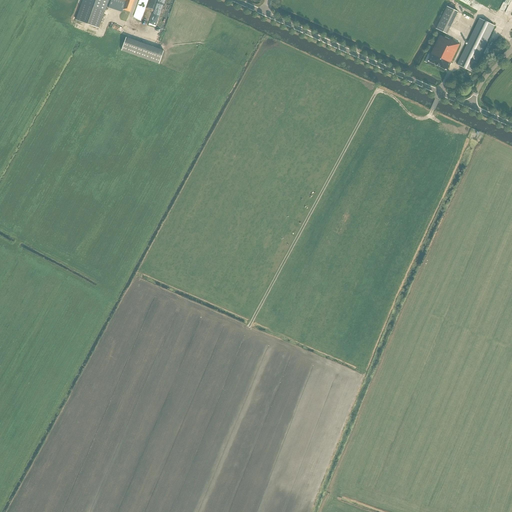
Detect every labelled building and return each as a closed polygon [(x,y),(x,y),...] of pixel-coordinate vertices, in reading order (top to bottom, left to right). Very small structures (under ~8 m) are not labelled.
[(122,13),(122,12),(123,10),(130,12),(134,0),(82,0),(81,3),(76,20),(99,28),(106,7),(122,13)] [(436,29),(447,34),(458,12),(447,6),(436,29)] [(471,72),(494,26),(479,19),(457,65),(471,72)] [(126,36),(121,50),(159,64),(164,50),(126,36)] [(440,36),(427,61),(447,70),(460,44),(460,43),(459,43),(458,44),(445,37),(444,38),(440,36)]
